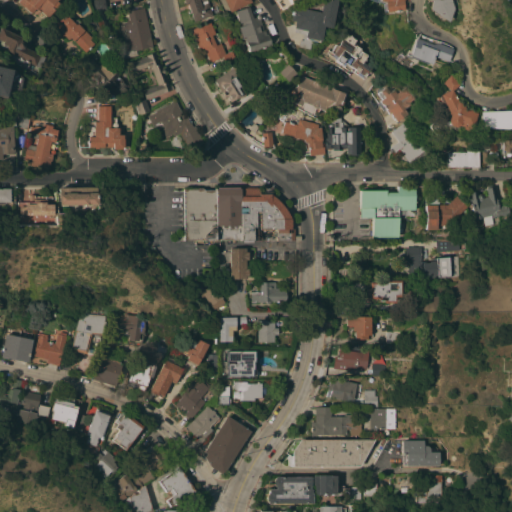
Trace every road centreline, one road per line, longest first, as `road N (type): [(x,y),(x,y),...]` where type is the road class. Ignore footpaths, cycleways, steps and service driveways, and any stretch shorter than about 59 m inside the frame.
road 1 (residential): [(288,180),(379,170),(511,174),(499,100),(475,97),(460,50),(421,21),(417,0)]
road 2 (tertiary): [(227,511),(291,401),(313,334),(310,218),(288,180)]
road 3 (residential): [(220,511),(192,458),(157,418),(99,391),(0,365)]
road 4 (residential): [(235,147),(183,169),(0,176)]
road 5 (tertiary): [(288,180),(235,147),(207,115),(158,0)]
road 6 (residential): [(264,0),(295,56),(333,72),(367,101),(379,129),(379,170)]
road 7 (residential): [(92,167),(70,149),(77,95),(68,67),(0,2)]
